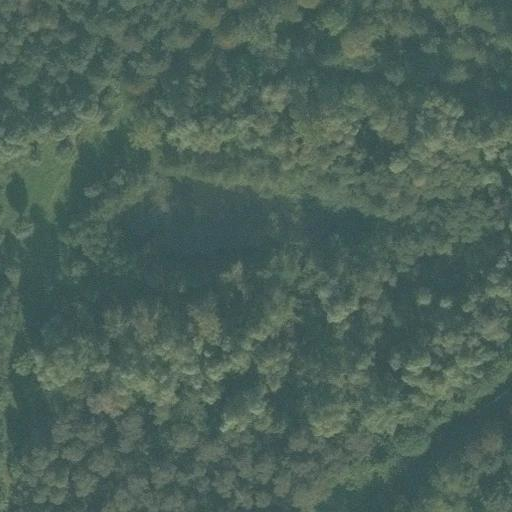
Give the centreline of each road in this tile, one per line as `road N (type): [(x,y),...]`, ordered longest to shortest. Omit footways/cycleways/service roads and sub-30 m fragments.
road 1 (track): [(249,0),(185,43),(136,91),(100,132),(55,209),(36,254),(6,402),(14,511)]
road 2 (track): [(511,379),(348,503)]
